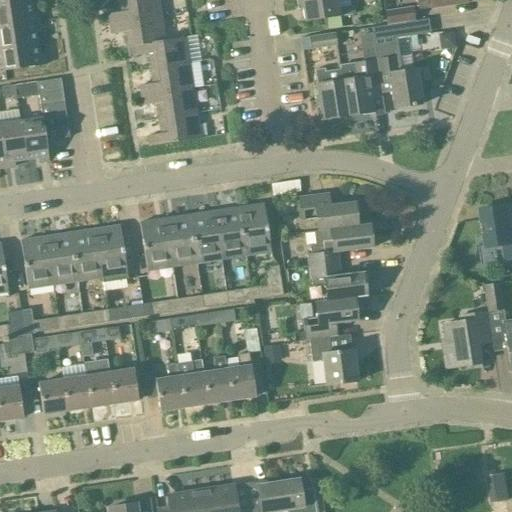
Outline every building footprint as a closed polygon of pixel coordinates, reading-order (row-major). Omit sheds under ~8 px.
[(109,24),(161,16),(158,0),(118,0),(120,12),(107,14),(109,24)] [(336,0),(300,0),(296,1),(297,11),(303,10),(304,22),(340,16),(354,14),(354,12),(354,11),(354,6),(338,8),(336,0)] [(465,0),(416,0),(418,10),(430,8),(466,3),(465,0)] [(0,27),(39,22),(37,13),(28,15),(27,2),(0,6),(0,27)] [(386,25),(405,22),(415,21),(412,7),(385,11),(386,25)] [(131,45),(165,40),(161,16),(109,24),(111,34),(124,32),(127,48),(132,47),(131,45)] [(0,49),(33,44),(31,33),(40,31),(39,22),(0,27),(0,49)] [(405,22),(386,25),(371,27),(372,33),(373,44),(376,62),(390,60),(387,40),(407,37),(405,22)] [(310,50),(336,46),(334,33),(308,37),(310,50)] [(358,35),(360,46),(372,44),(373,44),(372,33),(371,33),(358,35)] [(456,48),(454,34),(439,36),(441,50),(456,48)] [(150,69),(188,63),(184,37),(165,40),(131,45),(132,47),(133,56),(148,54),(150,69)] [(33,44),(0,49),(0,58),(2,71),(45,65),(44,55),(35,57),(33,44)] [(341,80),(346,116),(373,112),(371,100),(373,97),(380,96),(375,61),(353,64),(353,67),(340,69),(341,80)] [(140,96),(192,88),(188,63),(150,69),(152,84),(139,86),(140,96)] [(341,80),(340,69),(325,71),(324,68),(314,70),(317,84),(316,84),(317,93),(315,96),(316,103),(319,104),(321,120),(346,116),(341,80)] [(417,76),(416,69),(388,73),(393,109),(421,105),(418,83),(423,83),(422,76),(417,76)] [(38,94),(62,90),(60,78),(36,82),(38,94)] [(3,98),(16,96),(14,85),(1,87),(3,98)] [(158,119),(196,113),(192,88),(140,96),(142,106),(156,104),(158,119)] [(40,106),(64,102),(62,90),(38,94),(40,106)] [(41,118),(66,114),(64,102),(40,106),(41,118)] [(196,113),(158,119),(160,134),(147,136),(148,146),(200,139),(196,113)] [(43,129),(67,126),(66,114),(41,118),(42,118),(43,129)] [(48,162),(45,141),(43,129),(42,118),(41,118),(20,121),(25,156),(37,154),(38,163),(48,162)] [(13,158),(25,156),(20,121),(0,124),(0,130),(5,168),(15,167),(13,158)] [(43,129),(45,141),(69,137),(67,126),(43,129)] [(297,180),(271,183),(272,193),(298,190),(297,180)] [(357,226),(357,225),(354,202),(330,205),(329,193),(298,197),(301,222),(316,220),(317,231),(317,232),(329,231),(329,230),(357,226)] [(238,208),(245,257),(263,254),(270,253),(263,204),(238,208)] [(511,259),(511,225),(509,205),(478,210),(484,248),(501,245),(504,261),(511,259)] [(220,260),(245,257),(238,208),(213,212),(220,260)] [(196,264),(220,260),(213,212),(189,216),(196,264)] [(172,268),(196,264),(189,216),(164,219),(172,268)] [(146,271),(172,268),(164,219),(139,223),(146,271)] [(308,267),(339,264),(338,253),(372,249),(369,224),(357,225),(357,226),(329,230),(329,231),(317,232),(317,231),(314,232),(312,234),(314,245),(310,246),(311,254),(306,254),(308,267)] [(94,230),(101,278),(102,278),(103,282),(127,279),(119,226),(94,230)] [(77,282),(101,278),(94,230),(70,234),(77,282)] [(52,286),(77,282),(70,234),(45,237),(52,286)] [(27,290),(52,286),(45,237),(20,241),(27,290)] [(250,288),(252,301),(277,297),(277,296),(284,296),(279,263),(265,265),(267,279),(264,279),(262,280),(260,283),(260,286),(250,288)] [(354,297),(354,298),(366,296),(363,272),(340,275),(339,264),(308,267),(309,281),(312,281),(312,288),(324,286),(325,300),(326,301),(354,297)] [(482,286),(486,313),(501,310),(497,284),(482,286)] [(227,305),(252,301),(250,288),(225,292),(227,305)] [(203,308),(227,305),(225,292),(201,295),(203,308)] [(178,312),(203,308),(201,295),(176,299),(178,312)] [(357,321),(354,298),(354,297),(326,301),(325,300),(314,302),(316,318),(302,319),(305,340),(308,340),(336,336),(334,324),(357,321)] [(153,316),(178,312),(176,299),(151,303),(153,316)] [(106,310),(108,322),(134,318),(132,306),(106,310)] [(217,311),(219,325),(235,322),(233,309),(217,311)] [(83,326),(108,322),(106,310),(82,313),(83,326)] [(6,337),(20,335),(24,335),(22,322),(20,311),(6,313),(8,325),(0,325),(0,338),(1,338),(1,337),(6,337)] [(195,328),(219,325),(217,311),(193,315),(195,328)] [(59,330),(83,326),(82,313),(57,317),(59,330)] [(458,316),(459,321),(459,322),(458,322),(442,325),(444,339),(441,340),(445,368),(465,366),(466,370),(481,368),(480,363),(477,344),(490,343),(486,313),(458,316)] [(172,331),(195,328),(193,315),(170,318),(172,331)] [(22,322),(24,335),(30,334),(59,330),(57,317),(32,321),(22,322)] [(148,335),(172,331),(170,318),(146,322),(148,335)] [(511,320),(503,322),(510,371),(511,370),(511,320)] [(102,329),(104,341),(120,339),(118,327),(102,329)] [(90,343),(104,341),(102,329),(78,332),(80,345),(82,358),(92,356),(90,343)] [(57,349),(80,345),(78,332),(55,336),(57,349)] [(24,335),(20,335),(23,354),(57,349),(55,336),(31,339),(30,334),(24,335)] [(0,357),(23,354),(20,335),(6,337),(1,337),(1,338),(1,343),(2,343),(2,344),(0,344),(0,357)] [(336,336),(308,340),(311,362),(322,360),(325,386),(357,382),(353,350),(351,350),(349,335),(336,336)] [(226,369),(230,401),(255,397),(250,365),(248,354),(237,355),(239,367),(226,369)] [(226,369),(224,356),(212,357),(214,371),(203,373),(202,373),(207,405),(230,401),(226,369)] [(109,372),(107,360),(84,363),(86,376),(85,376),(90,408),(113,404),(109,372)] [(202,373),(203,373),(201,360),(191,361),(192,374),(179,376),(183,408),(207,405),(202,373)] [(179,376),(177,364),(166,365),(168,378),(155,380),(154,371),(143,373),(146,399),(157,398),(159,412),(183,408),(179,376)] [(90,408),(85,376),(84,376),(83,365),(62,368),(63,379),(62,380),(66,411),(90,408)] [(109,372),(113,404),(138,400),(133,369),(109,372)] [(42,415),(66,411),(62,380),(37,383),(42,415)] [(0,421),(23,418),(18,386),(0,388),(0,421)] [(503,474),(488,476),(485,477),(490,504),(507,501),(505,486),(503,474)] [(261,505),(248,507),(248,511),(263,511),(286,509),(286,511),(316,511),(313,487),(299,489),(298,481),(280,484),(280,478),(266,480),(267,486),(258,487),(261,505)] [(248,511),(248,507),(236,509),(232,486),(200,491),(203,511),(248,511)] [(169,511),(203,511),(200,491),(167,495),(169,511)]
